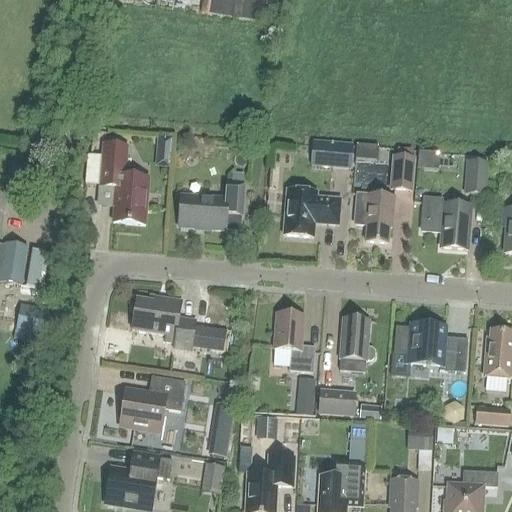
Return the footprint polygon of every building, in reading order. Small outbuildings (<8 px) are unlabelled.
[(270,25),(274,1),(266,0),(202,0),(200,14),(270,25)] [(172,139),(157,138),(155,168),(169,169),(172,139)] [(309,167),(352,166),(351,142),(309,144),(309,167)] [(353,159),(377,160),(377,146),(354,145),(353,159)] [(112,224),(144,227),(148,181),(124,179),(127,149),(103,147),(99,188),(115,190),(112,224)] [(98,188),(100,158),(86,157),(84,187),(98,188)] [(415,161),(392,159),(389,192),(412,194),(415,161)] [(488,165),(466,163),(463,197),(486,198),(488,165)] [(178,230),(224,233),(225,217),(241,218),(243,187),(226,185),(225,201),(181,198),(178,230)] [(314,226),(338,227),(340,202),(316,200),(316,195),(286,192),(283,238),(312,240),(314,226)] [(352,226),(363,227),(366,228),(365,244),(387,246),(388,229),(391,230),(394,199),(355,196),(352,226)] [(470,208),(439,206),(440,202),(422,201),(420,233),(441,235),(440,250),(466,252),(470,208)] [(511,211),(503,211),(501,228),(506,228),(504,255),(511,255),(511,211)] [(0,274),(0,282),(20,286),(26,250),(4,247),(0,274)] [(45,254),(38,253),(30,252),(26,288),(40,289),(45,254)] [(153,303),(136,301),(131,332),(165,338),(164,343),(174,345),(173,351),(190,353),(195,323),(178,320),(181,303),(154,299),(153,303)] [(288,374),(312,375),(314,349),(300,348),(302,318),(276,316),(273,352),(290,353),(288,374)] [(364,375),(365,362),(370,363),(374,360),(374,353),(371,349),(367,349),(369,323),(342,321),(338,373),(364,375)] [(392,358),(409,359),(408,366),(439,369),(439,373),(464,375),(467,341),(443,339),(443,329),(412,327),(411,330),(395,329),(392,358)] [(212,330),(211,350),(224,352),(226,331),(212,330)] [(511,381),(511,368),(511,342),(511,343),(511,335),(511,334),(490,333),(489,341),(486,341),(483,379),(511,381)] [(151,379),(148,397),(124,393),(121,412),(118,414),(117,419),(119,423),(119,427),(160,434),(164,412),(180,414),(184,385),(151,379)] [(187,402),(208,403),(208,383),(188,383),(187,402)] [(355,395),(319,392),(317,417),(353,419),(355,395)] [(454,404),(443,409),(443,421),(452,427),(463,422),(463,411),(454,404)] [(509,412),(475,409),(474,426),(507,429),(509,412)] [(277,421),(256,420),(255,441),(276,442),(277,421)] [(360,459),(365,427),(353,425),(351,437),(352,438),(349,457),(360,459)] [(432,430),(407,429),(406,451),(430,453),(432,430)] [(453,431),(437,430),(436,445),(452,447),(453,431)] [(129,476),(109,472),(104,504),(150,511),(155,480),(168,482),(172,462),(132,456),(129,476)] [(244,511),(274,511),(276,488),(292,489),(293,460),(267,458),(267,476),(247,475),(244,511)] [(224,469),(204,465),(200,492),(220,495),(224,469)] [(319,478),(316,511),(345,511),(346,510),(362,511),(364,468),(336,466),(335,479),(319,478)] [(444,511),(480,511),(482,490),(496,490),(497,476),(462,474),(461,488),(448,488),(447,505),(445,505),(444,511)] [(389,511),(414,511),(416,511),(418,484),(390,483),(388,510),(390,510),(389,511)]
